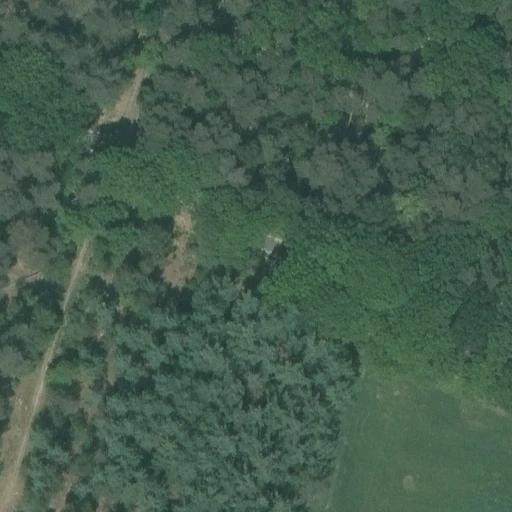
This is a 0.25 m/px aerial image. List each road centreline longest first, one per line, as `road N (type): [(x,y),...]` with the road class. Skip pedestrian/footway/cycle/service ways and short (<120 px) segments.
road 1 (unclassified): [(511,366),(368,307),(246,241),(106,153),(0,72)]
road 2 (track): [(106,153),(0,505)]
road 3 (track): [(121,162),(164,0)]
